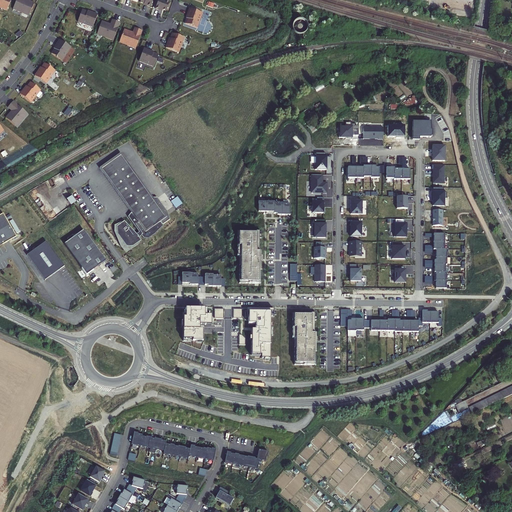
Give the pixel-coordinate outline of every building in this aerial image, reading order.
[(0,0),(0,7),(6,10),(11,0),(0,0)] [(16,0),(13,9),(21,13),(22,11),(29,14),(34,3),(27,0),(16,0)] [(162,10),(166,11),(170,1),(165,0),(158,0),(155,9),(159,10),(159,9),(162,10)] [(187,18),(185,23),(197,28),(202,13),(189,8),(187,14),(188,14),(187,18)] [(82,10),(77,22),(93,27),(97,14),(91,12),(91,13),(87,12),(82,10)] [(120,22),(112,20),(110,24),(101,21),(97,32),(105,35),(104,37),(113,40),(120,22)] [(294,30),(295,32),(297,34),(300,34),(302,34),(304,32),(306,30),(306,28),(306,26),(304,24),(302,22),(300,22),(297,22),(295,23),(294,25),(294,28),(294,30)] [(124,29),(120,41),(128,44),(127,45),(135,48),(142,31),(134,28),(133,33),(124,29)] [(166,48),(179,52),(184,37),(172,33),(170,38),(169,42),(168,42),(166,48)] [(54,49),(51,53),(62,61),(71,47),(59,40),(56,45),(57,45),(54,49)] [(144,48),(139,61),(154,67),(158,55),(153,53),(149,51),(150,50),(144,48)] [(38,70),(34,76),(46,84),(55,70),(44,63),(41,68),(39,71),(38,70)] [(20,94),(30,102),(40,90),(30,82),(27,86),(24,89),(20,94)] [(27,113),(13,101),(8,107),(12,110),(5,118),(15,125),(20,119),(22,120),(27,113)] [(419,136),(431,137),(431,136),(432,136),(432,129),(431,129),(431,121),(412,120),(412,139),(419,139),(419,136)] [(338,137),(351,137),(352,124),(352,122),(345,122),(345,126),(340,126),(340,132),(339,132),(338,137)] [(393,125),(388,125),(388,136),(396,136),(396,137),(404,137),(404,125),(401,125),(401,124),(393,124),(393,125)] [(383,127),(363,127),(363,138),(370,138),(370,137),(375,137),(375,138),(378,138),(378,139),(383,139),(383,127)] [(432,145),(432,153),(433,153),(433,155),(432,155),(432,160),(445,161),(445,146),(432,145)] [(121,153),(99,168),(131,213),(128,217),(139,233),(136,234),(124,221),(117,227),(117,234),(127,247),(133,246),(141,240),(139,237),(141,236),(143,238),(148,239),(155,234),(164,226),(163,225),(170,219),(167,211),(157,198),(153,198),(121,153)] [(326,158),(325,158),(316,158),(316,164),(315,164),(314,170),(326,171),(326,166),(327,166),(327,163),(326,163),(326,158)] [(363,165),(363,166),(363,176),(371,176),(371,167),(371,165),(363,165)] [(432,169),(433,169),(433,183),(444,183),(444,165),(432,165),(432,169)] [(356,177),(356,166),(348,166),(348,177),(356,177)] [(371,167),(371,176),(371,178),(379,178),(379,173),(379,167),(371,167)] [(402,178),(402,169),(402,167),(394,167),(394,178),(402,178)] [(322,176),(311,176),(311,193),(327,193),(327,184),(322,184),(322,180),(322,176)] [(443,187),(433,187),(433,192),(432,192),(432,197),(433,197),(433,200),(433,205),(444,205),(444,198),(447,198),(447,192),(443,192),(443,187)] [(72,196),(66,200),(70,206),(76,202),(72,196)] [(397,196),(397,208),(407,208),(408,196),(397,196)] [(177,197),(170,202),(175,209),(182,204),(177,197)] [(350,200),(350,214),(361,214),(361,200),(350,200)] [(258,213),(266,213),(266,202),(258,202),(258,213)] [(266,213),(266,214),(274,214),(274,204),(274,203),(266,202),(266,213)] [(323,214),(323,202),(317,202),(312,202),(312,213),(323,214)] [(282,204),(274,204),(274,214),(281,214),(281,205),(282,205),(282,204)] [(290,205),(282,205),(281,205),(281,214),(281,216),(290,216),(290,205)] [(177,210),(182,217),(188,212),(183,206),(177,210)] [(443,210),(433,210),(433,226),(443,226),(443,210)] [(4,213),(0,215),(0,246),(18,236),(4,213)] [(350,230),(349,230),(349,236),(360,236),(360,222),(350,222),(350,230)] [(394,231),(393,237),(406,237),(406,229),(407,229),(407,224),(395,224),(395,231),(394,231)] [(326,230),(326,225),(314,225),(313,225),(313,238),(326,239),(326,232),(325,232),(325,230),(326,230)] [(84,230),(65,244),(87,275),(106,261),(84,230)] [(242,266),(241,281),(249,281),(249,283),(258,283),(258,270),(261,270),(261,254),(259,254),(259,231),(249,231),(249,234),(240,234),(240,245),(238,245),(237,256),(240,256),(239,266),(242,266)] [(238,231),(238,245),(240,245),(240,234),(249,234),(249,231),(238,231)] [(433,242),(445,242),(445,234),(434,234),(433,242)] [(47,241),(28,255),(46,280),(66,266),(47,241)] [(360,241),(349,241),(349,247),(349,256),(360,257),(360,241)] [(392,246),(392,259),(405,259),(405,246),(392,246)] [(325,247),(322,247),(315,247),(313,247),(313,258),(324,258),(324,251),(325,251),(325,247)] [(447,250),(445,249),(436,249),(436,258),(447,258),(447,250)] [(325,265),(314,265),(313,282),(324,282),(325,265)] [(445,273),(445,265),(436,265),(434,265),(434,273),(436,273),(445,273)] [(239,283),(249,283),(249,281),(241,281),(242,266),(239,266),(239,283)] [(356,270),(350,270),(350,281),(360,281),(360,270),(356,270)] [(394,270),(394,283),(405,283),(405,277),(405,270),(394,270)] [(188,273),(180,273),(180,277),(180,284),(188,284),(188,273)] [(196,273),(188,273),(188,284),(196,285),(196,277),(196,273)] [(445,273),(436,273),(436,281),(446,281),(446,273),(445,273)] [(211,275),(211,274),(203,274),(203,277),(203,285),(211,285),(211,275)] [(219,275),(211,275),(211,285),(211,286),(219,286),(219,279),(219,275)] [(446,289),(446,281),(436,281),(436,289),(446,289)] [(205,309),(185,308),(185,317),(183,317),(183,341),(187,341),(187,339),(192,339),(192,341),(202,341),(203,329),(199,329),(199,325),(211,325),(211,315),(205,315),(205,309)] [(224,309),(214,309),(214,319),(224,319),(224,309)] [(233,309),(233,318),(242,319),(242,309),(233,309)] [(258,352),(258,356),(268,356),(269,316),(272,317),(272,309),(245,309),(245,316),(247,316),(247,324),(253,324),(253,330),(250,330),(249,352),(258,352)] [(293,338),(293,348),(295,348),(295,363),(302,363),(302,365),(312,365),(312,353),(314,353),(314,337),(312,337),(313,313),(303,313),(303,315),(293,315),(293,328),(291,328),(291,338),(293,338)] [(291,313),(291,328),(293,328),(293,315),(303,315),(303,313),(291,313)] [(422,319),(422,324),(430,324),(430,313),(422,313),(422,319)] [(430,324),(438,324),(438,319),(438,313),(430,313),(430,324)] [(355,331),(363,331),(363,329),(363,321),(363,320),(355,319),(355,321),(355,331)] [(379,321),(379,332),(387,332),(387,320),(379,320),(379,321)] [(347,321),(347,327),(346,332),(355,332),(355,331),(355,321),(347,321)] [(379,321),(370,321),(370,329),(370,331),(379,332),(379,321)] [(394,332),(402,333),(402,322),(394,322),(394,332)] [(410,322),(410,333),(418,333),(418,327),(418,322),(410,322)] [(293,365),(302,365),(302,363),(295,363),(295,348),(293,348),(293,365)] [(468,416),(511,394),(511,386),(465,409),(468,416)] [(456,413),(466,408),(464,405),(462,402),(457,404),(453,406),(456,413)] [(148,446),(150,437),(150,436),(146,435),(146,436),(142,435),(142,433),(137,432),(138,432),(134,431),(132,443),(148,446)] [(115,433),(110,454),(117,456),(121,435),(115,433)] [(150,437),(148,446),(164,450),(166,443),(166,440),(162,439),(162,438),(154,437),(154,438),(150,437)] [(170,444),(166,443),(164,450),(163,452),(188,458),(189,455),(190,448),(186,447),(186,446),(178,445),(178,446),(174,445),(174,444),(170,443),(170,444)] [(191,444),(190,448),(189,455),(214,460),(216,448),(212,447),(212,448),(207,447),(207,448),(204,447),(204,448),(195,446),(195,445),(191,444)] [(257,458),(259,458),(266,460),(267,454),(268,454),(268,450),(259,448),(258,452),(257,458)] [(257,468),(259,458),(257,458),(255,458),(255,457),(247,455),(247,456),(246,455),(241,454),(238,454),(238,453),(234,452),(234,453),(232,452),(230,452),(230,451),(227,451),(224,461),(257,468)] [(129,453),(128,460),(135,462),(136,454),(129,453)] [(466,466),(463,459),(454,463),(457,470),(466,466)] [(104,471),(96,466),(90,477),(99,482),(102,476),(101,476),(104,471)] [(200,468),(198,475),(205,476),(207,469),(200,468)] [(145,480),(133,477),(132,481),(131,486),(143,489),(145,480)] [(80,490),(90,496),(93,492),(92,491),(96,484),(87,479),(80,490)] [(179,493),(186,494),(187,489),(188,489),(188,485),(177,484),(176,493),(179,493)] [(228,491),(220,486),(218,490),(219,490),(218,493),(215,497),(229,505),(233,498),(226,494),(228,491)] [(120,493),(119,496),(128,502),(132,494),(125,490),(123,489),(121,493),(120,493)] [(88,499),(78,493),(72,503),(82,509),(86,502),(86,503),(88,499)] [(128,502),(119,496),(117,500),(115,504),(121,508),(124,510),(128,502)] [(180,508),(182,504),(175,500),(171,498),(167,505),(177,511),(179,507),(180,508)]
